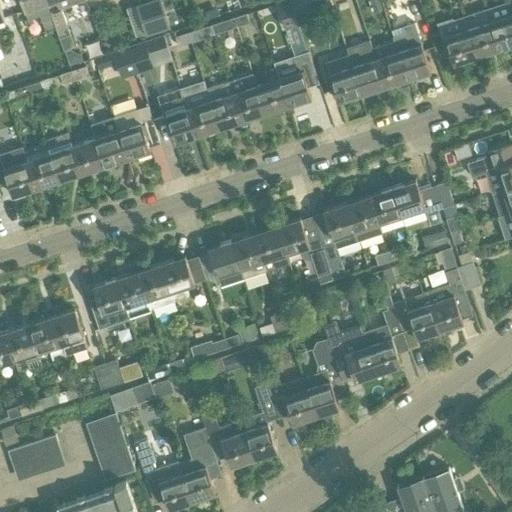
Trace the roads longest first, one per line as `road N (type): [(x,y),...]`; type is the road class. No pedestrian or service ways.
road 1 (residential): [(0,262),(511,96)]
road 2 (residential): [(276,511),(434,409),(511,345)]
